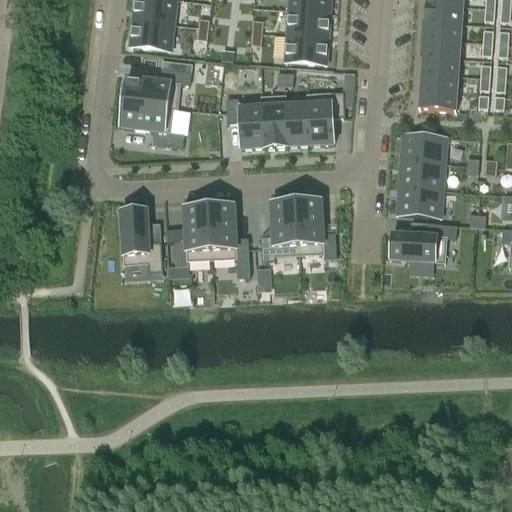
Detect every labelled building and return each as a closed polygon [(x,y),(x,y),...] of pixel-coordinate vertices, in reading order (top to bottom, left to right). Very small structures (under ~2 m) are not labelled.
[(142,0),(136,0),(133,24),(174,29),(177,4),(142,0)] [(289,0),(289,15),(330,18),(331,0),(289,0)] [(426,0),(426,9),(463,11),(464,0),(426,0)] [(486,0),(485,13),(495,13),(496,1),(486,0)] [(502,1),(501,14),(511,15),(511,2),(502,1)] [(426,9),(425,26),(462,29),(463,11),(426,9)] [(485,13),(484,25),(494,26),(495,13),(485,13)] [(501,14),(500,27),(510,27),(511,15),(501,14)] [(289,15),(287,40),(328,43),(330,18),(289,15)] [(200,23),(198,34),(209,35),(210,24),(200,23)] [(133,24),(130,50),(171,55),(174,29),(133,24)] [(253,25),(252,37),(263,38),(263,26),(253,25)] [(425,26),(424,43),(461,46),(462,29),(425,26)] [(198,34),(197,44),(208,45),(209,35),(198,34)] [(484,35),(483,47),(493,48),(494,36),(484,35)] [(500,36),(499,49),(509,49),(510,37),(500,36)] [(252,37),(251,50),(262,51),(263,38),(252,37)] [(287,40),(285,66),(327,69),(328,43),(287,40)] [(424,43),(423,61),(460,63),(461,46),(424,43)] [(483,47),(482,60),(492,61),(493,48),(483,47)] [(499,49),(498,61),(508,62),(509,49),(499,49)] [(423,61),(422,78),(459,81),(460,63),(423,61)] [(126,82),(123,107),(173,113),(173,114),(178,115),(181,89),(190,90),(192,78),(185,77),(186,69),(163,66),(162,74),(161,86),(126,82)] [(481,69),(480,82),(490,83),(491,70),(481,69)] [(497,71),(496,83),(506,84),(507,71),(497,71)] [(278,77),(277,89),(285,90),(286,78),(278,77)] [(286,78),(285,90),(293,90),(294,78),(286,78)] [(346,78),(344,89),(354,90),(355,78),(346,78)] [(422,78),(420,96),(457,99),(459,81),(422,78)] [(480,82),(479,95),(489,95),(490,83),(480,82)] [(496,83),(495,96),(505,97),(506,84),(496,83)] [(420,96),(419,114),(456,116),(457,99),(420,96)] [(343,97),(307,99),(307,109),(308,109),(311,150),(335,149),(333,123),(345,122),(345,112),(344,97),(343,97)] [(286,100),(260,102),(260,106),(263,106),(265,153),(264,153),(264,154),(289,153),(289,151),(288,151),(286,110),(287,110),(286,100)] [(479,100),(478,113),(488,113),(489,100),(479,100)] [(495,101),(494,114),(504,114),(505,102),(495,101)] [(239,103),(226,104),(227,129),(240,128),(241,154),(264,153),(265,153),(263,106),(260,106),(239,108),(239,103)] [(123,107),(120,132),(155,136),(153,148),(183,152),(184,139),(171,138),(173,114),(173,113),(123,107)] [(287,110),(286,110),(288,151),(289,151),(311,150),(308,109),(307,109),(287,110)] [(403,139),(401,166),(445,169),(447,142),(403,139)] [(218,149),(194,150),(194,162),(218,161),(218,149)] [(467,163),(467,171),(479,171),(479,164),(467,163)] [(486,164),(485,172),(497,173),(498,165),(486,164)] [(401,166),(399,193),(443,196),(445,169),(401,166)] [(467,171),(466,179),(478,180),(479,171),(467,171)] [(485,172),(484,180),(497,181),(497,173),(485,172)] [(399,193),(397,220),(441,223),(443,196),(399,193)] [(322,204),(297,205),(299,260),(324,259),(324,264),(337,263),(336,238),(323,239),(322,204)] [(273,241),(261,242),(263,267),(276,266),(276,262),(283,261),(299,260),(297,205),(272,207),(273,241)] [(234,209),(210,210),(212,265),(237,264),(238,283),(251,282),(249,243),(236,243),(234,209)] [(186,246),(174,247),(175,272),(188,271),(187,267),(212,265),(210,210),(185,211),(186,246)] [(147,213),(121,215),(124,270),(149,269),(149,278),(163,277),(162,248),(149,248),(147,213)] [(470,219),(470,231),(478,231),(478,219),(470,219)] [(478,219),(478,231),(486,232),(486,220),(478,219)] [(392,238),(390,264),(410,266),(434,267),(445,268),(447,242),(456,243),(457,230),(428,228),(427,240),(410,239),(392,238)] [(511,234),(503,234),(502,247),(511,248),(509,272),(511,272),(511,234)] [(270,274),(258,275),(259,284),(271,283),(270,274)]
